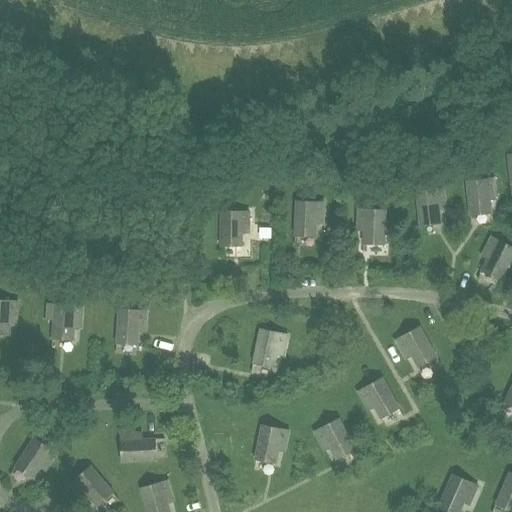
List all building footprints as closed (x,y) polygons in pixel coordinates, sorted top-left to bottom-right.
[(489,198),(496,198),(494,178),(466,181),(470,215),(491,212),(489,198)] [(439,209),(446,208),(443,188),(415,192),(420,225),(441,223),(439,209)] [(323,222),(323,202),(296,201),(294,235),(315,236),(316,222),(323,222)] [(384,244),(385,210),(357,209),(356,229),(363,229),(362,243),(384,244)] [(248,232),(249,212),(221,211),(220,245),(241,245),(241,231),(248,232)] [(500,280),(511,256),(511,247),(491,237),(482,255),(488,258),(481,270),(500,280)] [(16,321),(18,301),(0,300),(0,334),(9,335),(9,321),(16,321)] [(81,326),(82,306),(54,304),(52,338),(73,340),(74,326),(81,326)] [(145,331),(146,311),(118,309),(116,343),(137,344),(138,330),(145,331)] [(417,367),(436,356),(419,327),(395,340),(404,358),(410,354),(417,367)] [(283,354),(287,335),(259,329),(253,362),(273,367),(276,353),(283,354)] [(380,418),(398,407),(382,378),(357,392),(367,409),(373,406),(380,418)] [(335,459),(354,449),(338,419),(314,432),(323,449),(329,446),(335,459)] [(285,450),(289,431),(261,425),(255,458),(275,463),(278,449),(285,450)] [(121,462),(155,460),(154,439),(140,439),(140,433),(120,434),(121,462)] [(46,470),(57,453),(33,438),(15,466),(33,478),(40,466),(46,470)] [(95,506),(111,493),(90,466),(68,484),(80,499),(86,495),(95,506)] [(511,473),(509,473),(495,504),(511,510),(511,473)] [(470,504),(478,486),(452,475),(438,506),(452,511),(458,511),(463,501),(470,504)] [(169,511),(166,502),(173,500),(167,481),(140,488),(147,511),(169,511)]
